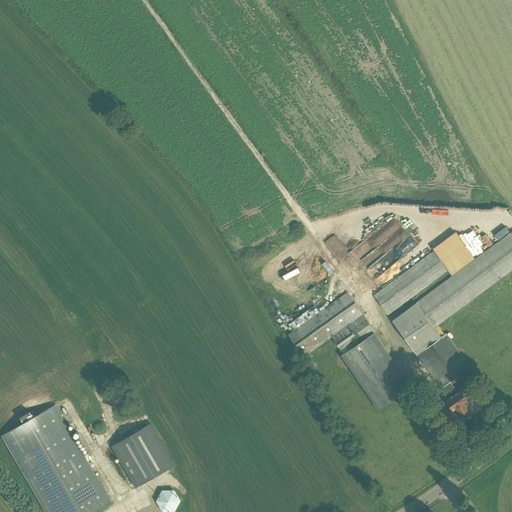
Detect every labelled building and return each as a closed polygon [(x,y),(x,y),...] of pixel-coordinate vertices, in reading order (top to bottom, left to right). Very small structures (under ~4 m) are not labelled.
[(389,221),(350,245),(357,256),(365,260),(378,252),(382,254),(368,263),(365,269),(367,272),(377,270),(376,267),(385,262),(383,254),(390,257),(392,254),(397,253),(393,251),(400,249),(398,241),(406,245),(414,243),(408,234),(387,247),(385,245),(384,239),(382,240),(390,224),(390,225),(398,223),(389,209),(391,221),(389,221)] [(511,231),(391,320),(442,389),(450,382),(456,390),(462,386),(456,378),(470,368),(446,334),(442,337),(434,327),(511,270),(511,231)] [(401,307),(448,270),(434,251),(400,276),(398,278),(374,296),(389,316),(401,307)] [(348,292),(288,335),(304,357),(330,339),(379,410),(411,387),(374,333),(376,332),(348,292)] [(459,392),(447,401),(454,410),(455,409),(460,416),(469,410),(464,402),(472,397),(466,389),(460,393),(459,392)] [(54,406),(2,437),(45,511),(93,511),(111,502),(54,406)] [(150,424),(112,446),(136,487),(173,465),(150,424)] [(163,491),(157,501),(163,510),(174,510),(179,500),(174,491),(163,491)] [(123,506),(130,502),(126,494),(119,499),(123,506)]
